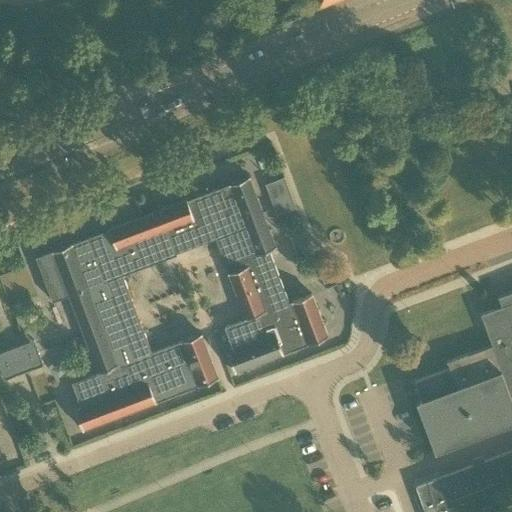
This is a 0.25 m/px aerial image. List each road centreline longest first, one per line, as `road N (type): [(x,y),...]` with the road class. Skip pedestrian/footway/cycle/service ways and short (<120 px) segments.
road 1 (residential): [(0,241),(273,136),(349,364)]
road 2 (secondary): [(0,167),(410,0)]
road 3 (residential): [(0,495),(307,379)]
road 4 (residential): [(349,364),(369,353),(378,280),(511,231)]
road 5 (residential): [(353,494),(495,435)]
road 6 (residential): [(353,494),(307,379)]
